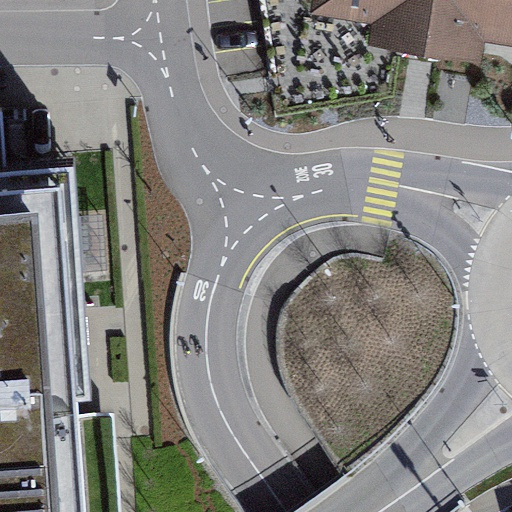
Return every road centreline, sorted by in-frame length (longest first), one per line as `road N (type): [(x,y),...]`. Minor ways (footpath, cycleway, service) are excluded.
road 1 (residential): [(285,511),(213,392),(211,297),(227,253),(258,221),(304,194)]
road 2 (residential): [(511,232),(468,208),(383,185),(304,194)]
road 3 (residential): [(304,194),(174,40)]
road 4 (primary): [(511,395),(377,511)]
road 5 (residential): [(174,40),(0,41)]
